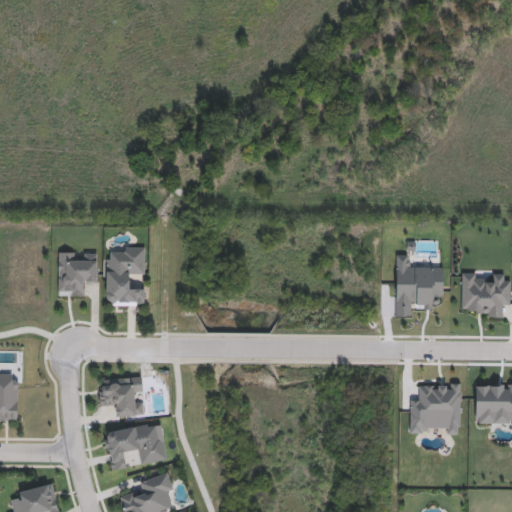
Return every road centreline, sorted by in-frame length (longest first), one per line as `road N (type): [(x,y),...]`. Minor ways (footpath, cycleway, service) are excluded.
road 1 (residential): [(73,349),(511,354)]
road 2 (residential): [(73,349),(66,368),(74,454),(92,511)]
